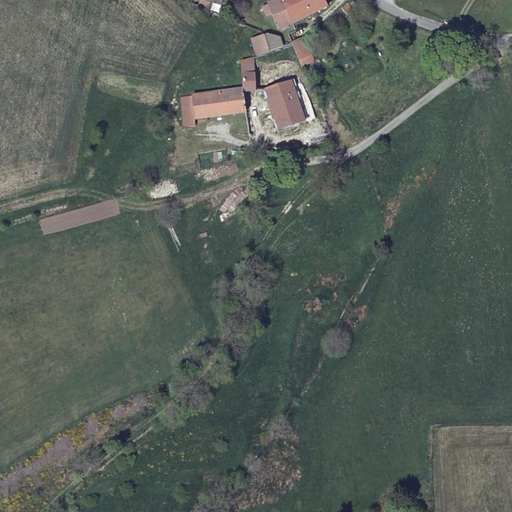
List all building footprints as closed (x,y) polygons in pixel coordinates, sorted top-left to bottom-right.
[(215,0),(202,0),(200,7),(212,11),(215,0)] [(287,0),(273,0),(267,3),(273,15),(278,14),(284,27),(299,19),(287,0)] [(327,0),(287,0),(299,19),(327,0)] [(364,17),(357,24),(364,31),(370,24),(364,17)] [(258,54),(290,45),(287,36),(273,31),(254,37),(258,54)] [(298,42),(308,66),(319,62),(317,57),(322,54),(319,48),(314,36),(304,40),(298,42)] [(254,73),(254,56),(243,60),(243,74),(254,73)] [(254,73),(243,74),(244,88),(254,87),(254,73)] [(266,85),(281,124),(307,114),(292,76),(266,85)] [(196,118),(245,111),(244,88),(193,94),(196,118)] [(196,118),(193,94),(179,96),(182,128),(197,127),(196,118)]
